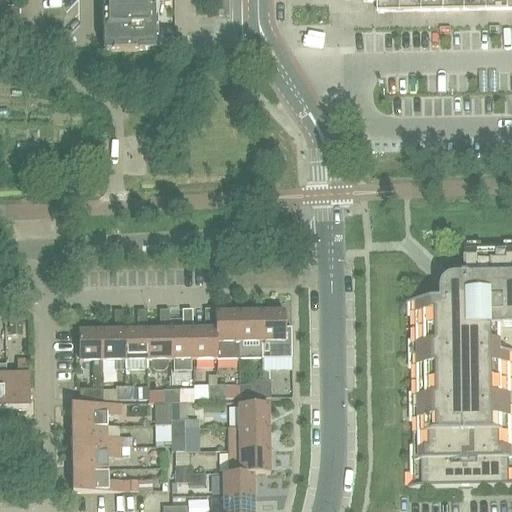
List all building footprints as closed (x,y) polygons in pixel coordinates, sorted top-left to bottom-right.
[(101,0),(102,52),(109,52),(109,53),(137,52),(137,51),(153,51),(152,7),(151,7),(151,0),(101,0)] [(511,0),(363,0),(363,1),(363,2),(368,2),(368,3),(373,3),(373,2),(377,2),(377,13),(511,10),(511,0)] [(19,7),(6,8),(0,7),(0,20),(19,20),(19,7)] [(0,20),(0,33),(19,33),(19,20),(0,20)] [(19,33),(0,33),(0,46),(19,46),(19,33)] [(511,245),(465,246),(466,278),(442,278),(442,302),(410,303),(413,490),(511,488),(511,245)] [(260,360),(260,313),(238,314),(238,360),(260,360)] [(284,329),(283,313),(260,313),(260,360),(291,360),(290,329),(284,329)] [(238,360),(238,314),(214,314),(214,330),(215,344),(216,361),(238,360)] [(169,331),(170,362),(193,361),(192,330),(169,331)] [(192,330),(193,361),(216,361),(215,344),(214,330),(192,330)] [(123,331),(113,332),(101,332),(102,363),(114,363),(114,371),(124,371),(123,331)] [(146,331),(136,331),(123,331),(124,371),(147,370),(146,362),(147,362),(146,331)] [(169,331),(158,331),(146,331),(147,362),(150,362),(150,366),(151,370),(155,373),(162,372),(166,370),(167,366),(167,362),(170,362),(169,331)] [(102,363),(101,332),(78,332),(78,363),(91,363),(92,390),(78,390),(79,403),(102,402),(101,363),(102,363)] [(6,375),(6,412),(28,412),(28,361),(16,361),(16,375),(6,375)] [(261,400),(261,386),(252,387),(253,400),(261,400)] [(261,386),(261,400),(270,399),(269,386),(261,386)] [(215,400),(215,387),(207,387),(207,400),(215,400)] [(215,387),(215,400),(224,400),(224,387),(215,387)] [(116,401),(125,401),(125,388),(116,389),(116,401)] [(171,405),(170,392),(161,392),(161,405),(171,405)] [(120,406),(102,406),(69,407),(69,429),(106,428),(106,417),(120,417),(120,406)] [(153,415),(169,415),(169,406),(153,406),(153,415)] [(237,431),(268,430),(267,406),(236,407),(237,431)] [(182,422),(170,423),(169,423),(169,432),(183,432),(182,422)] [(106,428),(69,429),(70,451),(121,450),(120,440),(106,440),(106,428)] [(227,431),(227,454),(268,454),(268,430),(237,431),(227,431)] [(170,454),(171,454),(183,454),(183,432),(169,432),(170,454)] [(121,450),(70,451),(70,473),(106,472),(106,461),(121,461),(121,450)] [(227,454),(227,477),(238,476),(252,477),(269,476),(268,454),(227,454)] [(174,469),(174,478),(187,477),(187,469),(174,469)] [(70,473),(70,495),(121,494),(121,483),(107,483),(106,472),(70,473)] [(238,476),(227,477),(221,477),(221,500),(253,500),(252,477),(238,476)] [(187,477),(174,478),(174,485),(187,485),(187,477)] [(252,511),(253,500),(221,500),(221,511),(252,511)]
